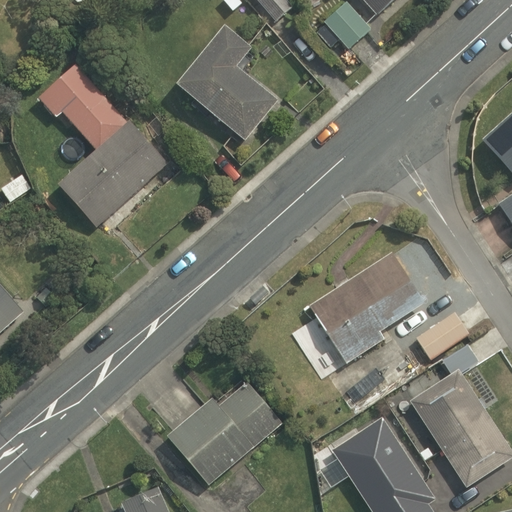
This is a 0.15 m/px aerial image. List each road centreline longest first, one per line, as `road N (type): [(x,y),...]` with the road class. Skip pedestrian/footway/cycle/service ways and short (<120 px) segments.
road 1 (tertiary): [(387,122),(45,441),(0,472)]
road 2 (residential): [(387,122),(511,303)]
road 3 (tertiary): [(511,11),(387,122)]
